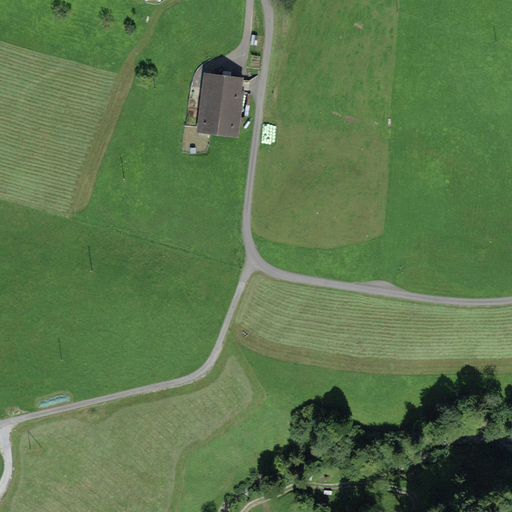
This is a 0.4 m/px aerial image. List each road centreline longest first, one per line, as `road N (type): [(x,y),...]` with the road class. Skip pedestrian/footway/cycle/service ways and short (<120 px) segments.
road 1 (unclassified): [(265,0),(269,31),(246,226),(254,258),(293,277),(427,298),(511,300)]
road 2 (track): [(243,511),(303,481),(407,490)]
